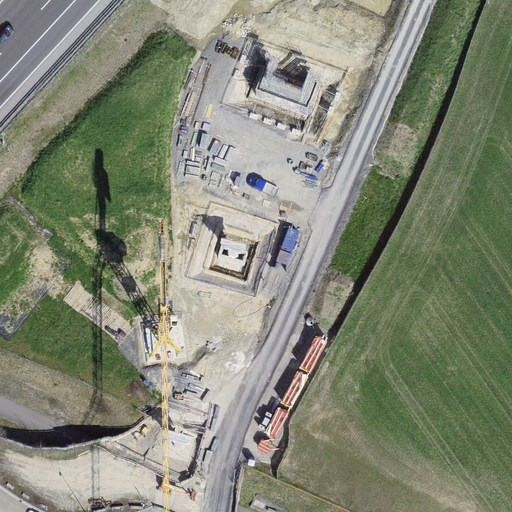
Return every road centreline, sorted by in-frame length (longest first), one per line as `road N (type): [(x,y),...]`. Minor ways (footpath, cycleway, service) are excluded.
road 1 (primary): [(210,511),(240,412),(345,173),(384,0)]
road 2 (primary): [(161,511),(314,0)]
road 3 (primary): [(174,248),(183,373),(177,411),(159,440),(112,472),(78,477),(0,463)]
road 4 (primary): [(174,248),(217,375),(196,467),(172,511)]
road 5 (primary): [(216,0),(184,101),(173,167),(174,248)]
